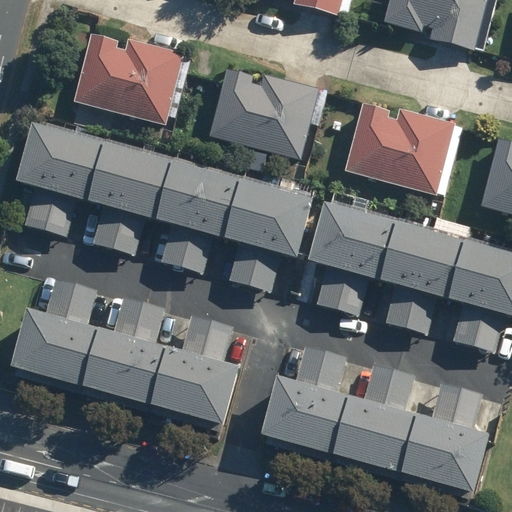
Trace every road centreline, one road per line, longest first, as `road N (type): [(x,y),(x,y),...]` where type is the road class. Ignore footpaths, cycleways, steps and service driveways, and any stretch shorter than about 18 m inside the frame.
road 1 (residential): [(120,0),(511,99)]
road 2 (residential): [(34,256),(274,321)]
road 3 (residential): [(274,321),(499,382)]
road 4 (residential): [(223,511),(0,453)]
road 5 (residential): [(227,511),(274,321)]
